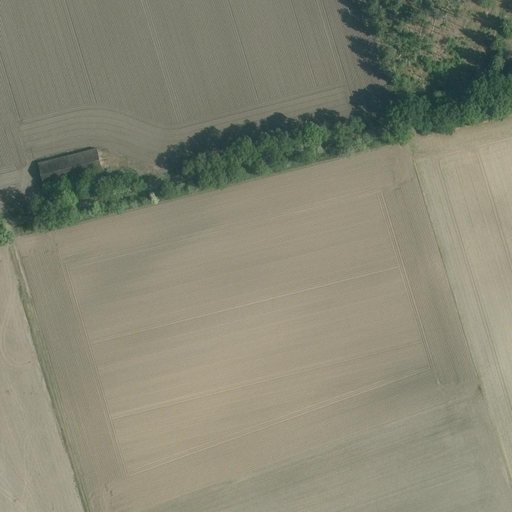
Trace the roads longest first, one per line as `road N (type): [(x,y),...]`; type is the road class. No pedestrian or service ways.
road 1 (track): [(0,226),(511,90)]
road 2 (track): [(16,222),(93,511)]
